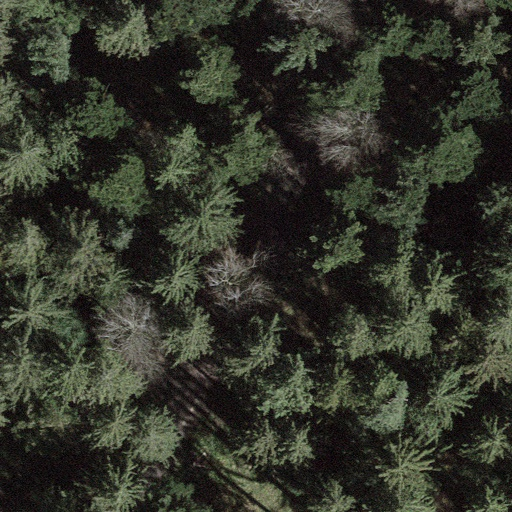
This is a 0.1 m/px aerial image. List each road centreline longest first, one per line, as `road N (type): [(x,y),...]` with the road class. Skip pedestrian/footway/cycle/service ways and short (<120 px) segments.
road 1 (track): [(264,511),(416,0)]
road 2 (track): [(0,505),(277,468)]
